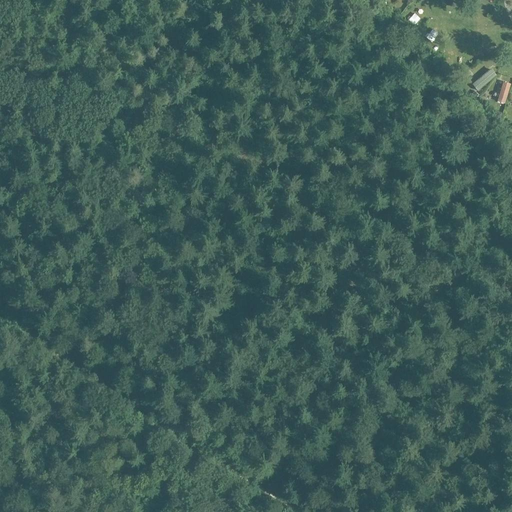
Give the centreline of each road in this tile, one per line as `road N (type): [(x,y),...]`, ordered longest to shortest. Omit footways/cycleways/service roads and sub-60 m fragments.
road 1 (track): [(177,136),(292,174),(382,220),(511,336)]
road 2 (track): [(293,511),(120,393)]
road 3 (track): [(0,91),(177,136)]
road 4 (track): [(120,393),(0,314)]
